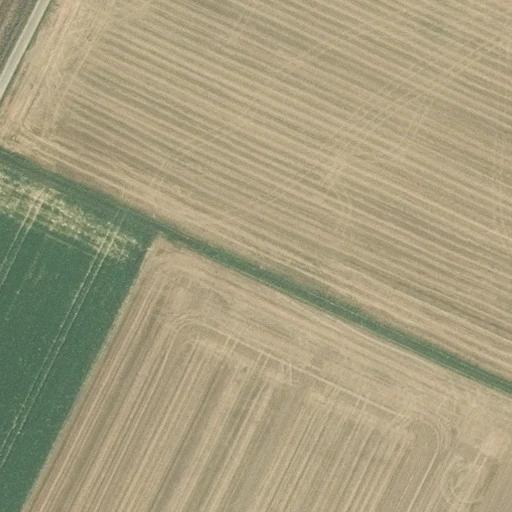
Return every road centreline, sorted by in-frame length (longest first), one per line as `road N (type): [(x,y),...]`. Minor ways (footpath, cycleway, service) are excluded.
road 1 (track): [(0,158),(511,389)]
road 2 (track): [(0,121),(56,0)]
